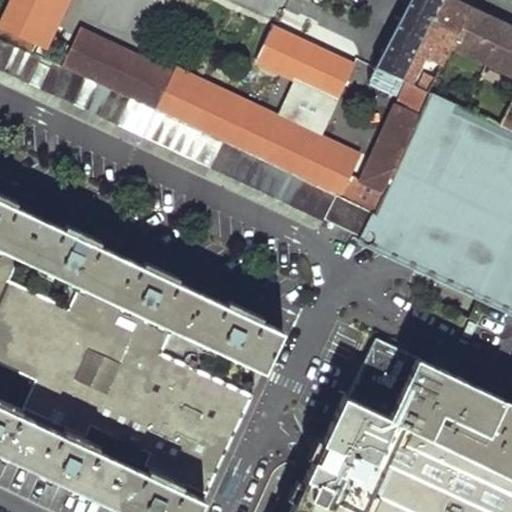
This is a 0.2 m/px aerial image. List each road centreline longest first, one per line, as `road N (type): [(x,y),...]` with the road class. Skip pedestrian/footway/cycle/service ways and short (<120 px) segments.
road 1 (residential): [(0,100),(319,249),(338,280)]
road 2 (residential): [(0,170),(317,323)]
road 3 (residential): [(221,511),(317,323)]
road 4 (residential): [(338,280),(511,378)]
